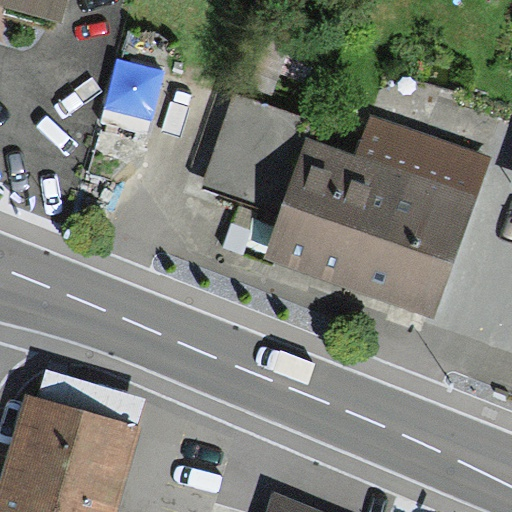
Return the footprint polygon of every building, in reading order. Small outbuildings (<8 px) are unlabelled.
[(0,0),(0,2),(58,20),(64,0),(0,0)] [(160,130),(174,64),(124,53),(110,120),(160,130)] [(233,100),(202,193),(274,217),(259,262),(429,319),(482,161),(367,123),(353,166),(305,151),(313,126),(233,100)] [(22,405),(0,476),(0,511),(104,511),(128,438),(22,405)] [(300,511),(270,500),(265,511),(300,511)]
